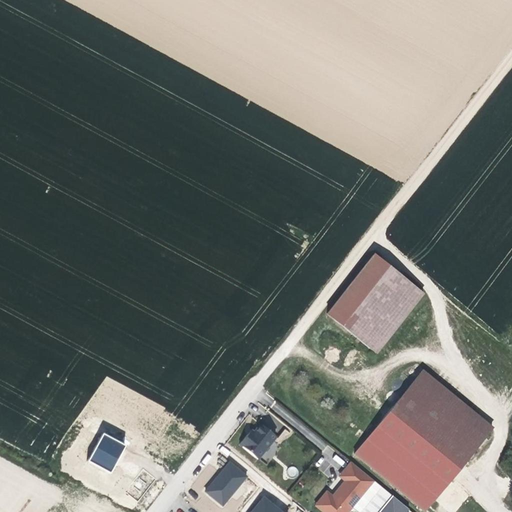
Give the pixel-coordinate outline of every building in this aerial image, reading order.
[(373,254),(327,311),(374,350),(421,292),(373,254)] [(422,367),(353,453),(423,510),(494,426),(422,367)] [(261,424),(255,431),(250,437),(247,434),(240,444),(259,458),(277,436),(261,424)] [(89,461),(112,472),(125,444),(102,433),(89,461)] [(230,461),(204,491),(222,507),(248,477),(230,461)] [(339,475),(345,481),(341,486),(332,496),(327,491),(313,505),(321,511),(347,511),(352,507),(374,480),(350,461),(339,475)] [(374,480),(352,507),(356,511),(379,511),(393,496),(374,480)] [(437,499),(450,511),(453,511),(469,496),(453,481),(437,499)] [(283,511),(264,495),(249,511),(283,511)] [(393,511),(401,503),(393,496),(379,511),(393,511)] [(405,511),(408,509),(401,503),(393,511),(405,511)]
